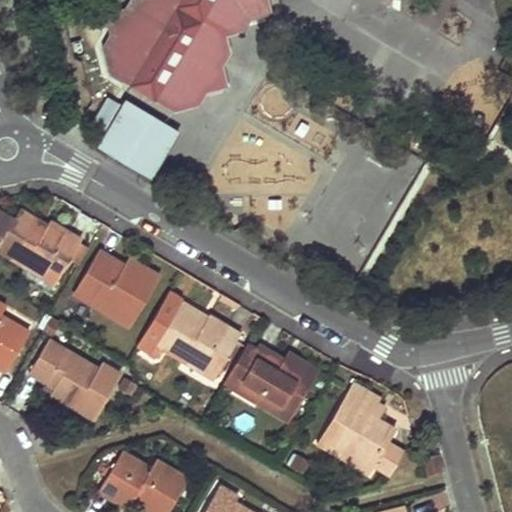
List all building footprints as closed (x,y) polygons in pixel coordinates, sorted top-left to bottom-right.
[(136,0),(127,13),(110,18),(115,35),(107,48),(112,69),(131,80),(150,75),(156,95),(174,106),(195,100),(203,87),(213,85),(212,78),(218,76),(215,66),(224,52),(219,32),(239,26),(246,15),(257,12),(255,5),(262,3),(260,0),(136,0)] [(257,12),(263,10),(262,3),(255,5),(257,12)] [(212,78),(213,85),(220,83),(218,76),(212,78)] [(178,133),(124,100),(96,146),(150,179),(178,133)] [(49,221),(46,225),(45,228),(40,226),(42,223),(18,209),(12,221),(0,214),(0,252),(24,266),(26,261),(57,280),(80,240),(49,221)] [(144,268),(140,275),(123,266),(98,250),(80,281),(105,296),(98,308),(129,327),(159,277),(144,268)] [(144,268),(127,258),(123,266),(140,275),(144,268)] [(26,261),(24,266),(54,284),(57,280),(26,261)] [(105,296),(80,281),(72,293),(98,308),(105,296)] [(0,316),(0,313),(4,307),(0,304),(0,368),(5,371),(23,341),(10,333),(15,325),(0,316)] [(208,316),(205,320),(204,322),(200,320),(201,317),(178,304),(154,344),(183,360),(186,356),(216,374),(240,335),(208,316)] [(60,322),(51,317),(42,332),(51,337),(60,322)] [(28,332),(15,325),(10,333),(23,341),(28,332)] [(27,374),(52,389),(48,396),(92,420),(121,372),(102,361),(98,367),(48,337),(27,374)] [(304,362),(299,370),(282,359),(257,345),(239,375),(264,390),(257,402),(288,421),(319,371),(304,362)] [(304,362),(287,352),(282,359),(299,370),(304,362)] [(216,374),(186,356),(183,360),(214,379),(216,374)] [(264,390),(239,375),(231,387),(257,402),(264,390)] [(380,400),(351,384),(316,443),(341,458),(345,451),(372,467),(395,430),(375,419),(372,422),(368,420),(370,416),(380,400)] [(134,458),(121,451),(116,459),(128,467),(134,458)] [(341,458),(368,474),(372,467),(345,451),(341,458)] [(423,458),(427,476),(440,473),(436,454),(423,458)] [(167,511),(187,479),(154,460),(150,468),(134,458),(128,467),(116,459),(98,490),(127,509),(131,503),(147,511),(167,511)] [(237,497),(218,486),(202,511),(249,511),(234,503),(237,497)]
